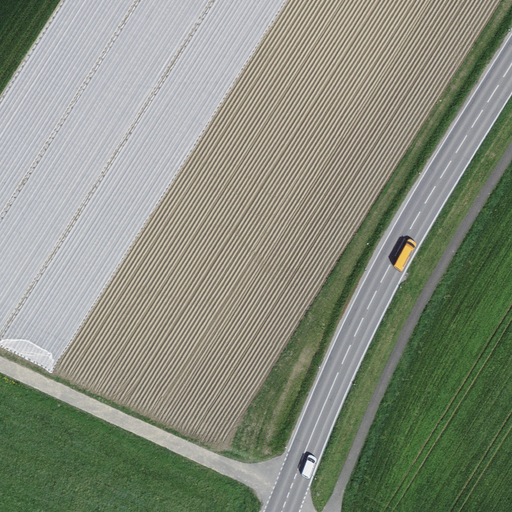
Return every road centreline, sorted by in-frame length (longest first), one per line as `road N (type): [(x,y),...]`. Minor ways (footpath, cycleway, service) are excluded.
road 1 (primary): [(287,492),(359,305),(511,60)]
road 2 (track): [(0,362),(287,492)]
